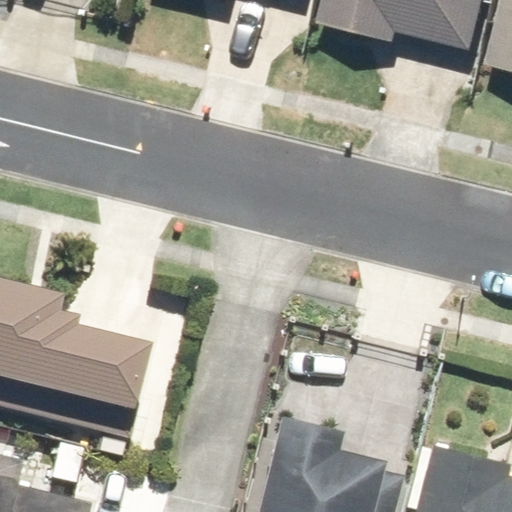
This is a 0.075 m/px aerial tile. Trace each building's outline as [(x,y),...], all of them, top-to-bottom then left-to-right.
[(208,0),(311,24),(316,0),(208,0)] [(336,0),(331,22),(407,41),(409,32),(483,51),(496,0),(336,0)] [(511,11),(499,64),(511,67),(511,11)] [(73,280),(0,262),(0,370),(143,404),(161,329),(86,311),(88,302),(69,297),(73,280)] [(355,430),(292,414),(267,511),(402,511),(411,477),(393,473),(397,459),(350,448),(355,430)] [(0,511),(96,511),(100,496),(26,479),(34,444),(0,436),(0,511)] [(92,446),(61,439),(53,476),(84,483),(92,446)] [(511,511),(511,465),(441,447),(424,511),(511,511)]
